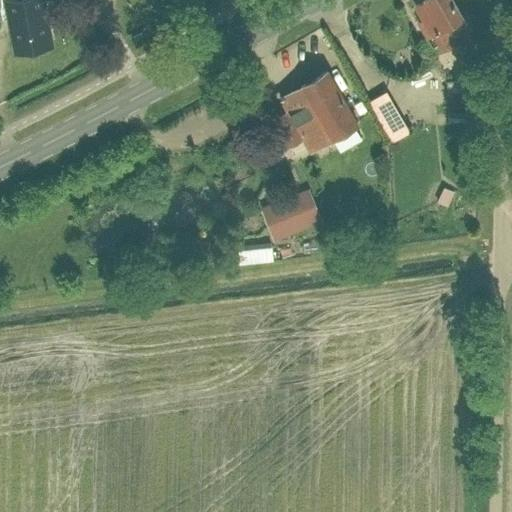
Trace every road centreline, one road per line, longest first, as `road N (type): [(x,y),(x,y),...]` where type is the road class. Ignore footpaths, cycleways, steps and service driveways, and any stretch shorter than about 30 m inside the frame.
road 1 (track): [(0,299),(474,244),(499,234)]
road 2 (secondary): [(0,166),(308,0)]
road 3 (unclassified): [(495,511),(499,234)]
road 4 (unclassified): [(499,234),(498,0)]
